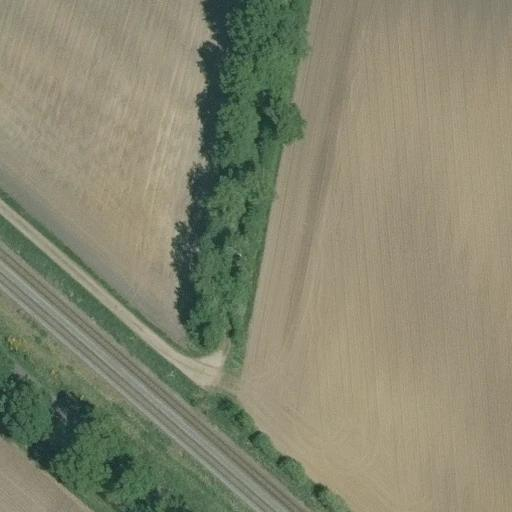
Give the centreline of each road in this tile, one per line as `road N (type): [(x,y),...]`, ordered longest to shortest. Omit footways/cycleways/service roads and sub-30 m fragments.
road 1 (unclassified): [(227,304),(305,0)]
road 2 (track): [(0,202),(196,373),(220,376)]
